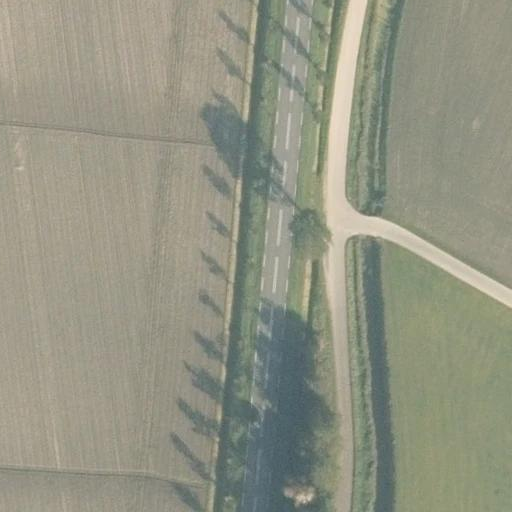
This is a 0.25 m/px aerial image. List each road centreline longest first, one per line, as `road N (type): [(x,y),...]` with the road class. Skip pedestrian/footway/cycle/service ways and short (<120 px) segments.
road 1 (primary): [(250,511),(294,0)]
road 2 (unclassified): [(337,511),(335,135),(357,0)]
